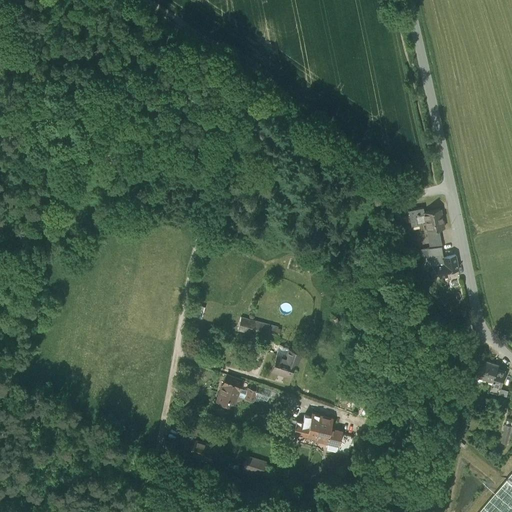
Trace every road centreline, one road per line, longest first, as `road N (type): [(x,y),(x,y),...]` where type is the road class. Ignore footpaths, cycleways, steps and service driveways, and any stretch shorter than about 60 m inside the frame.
road 1 (track): [(237,88),(199,231),(146,511)]
road 2 (track): [(237,88),(392,190),(449,188)]
road 3 (unclassified): [(449,188),(407,0)]
road 4 (residential): [(477,317),(444,469)]
road 5 (residential): [(449,188),(477,317)]
